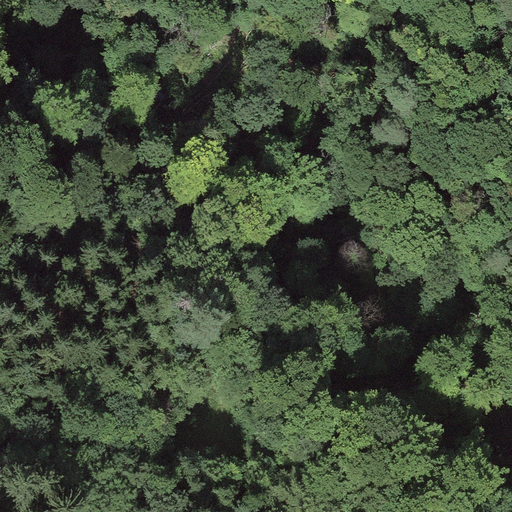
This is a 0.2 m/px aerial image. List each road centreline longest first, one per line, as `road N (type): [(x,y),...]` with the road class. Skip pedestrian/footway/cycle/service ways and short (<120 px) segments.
road 1 (track): [(0,468),(117,443),(238,453)]
road 2 (track): [(396,0),(511,95)]
